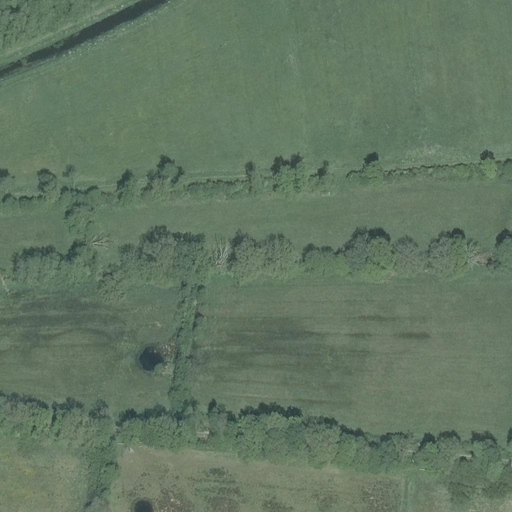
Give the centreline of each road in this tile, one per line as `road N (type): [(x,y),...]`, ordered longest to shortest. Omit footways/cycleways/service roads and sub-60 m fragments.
road 1 (track): [(511,157),(0,195)]
road 2 (track): [(0,58),(125,0)]
